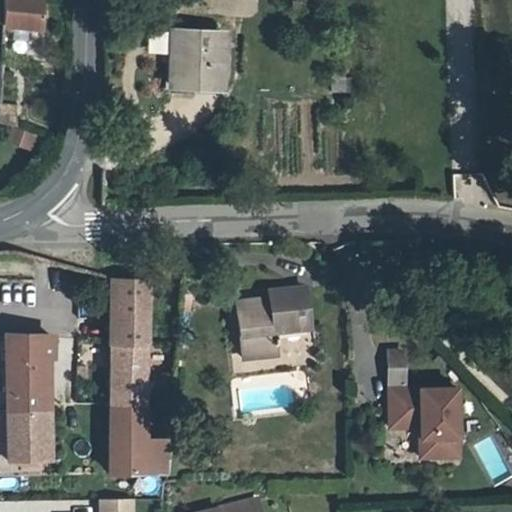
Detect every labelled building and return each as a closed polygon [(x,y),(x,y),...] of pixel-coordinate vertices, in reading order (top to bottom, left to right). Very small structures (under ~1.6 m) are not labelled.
[(0,0),(0,25),(39,26),(39,0),(0,0)] [(175,35),(173,88),(205,90),(207,36),(175,35)] [(220,91),(221,37),(207,36),(205,90),(220,91)] [(0,96),(11,97),(11,76),(0,75),(0,96)] [(0,124),(12,125),(13,108),(0,106),(0,124)] [(148,277),(116,276),(109,476),(163,476),(173,374),(146,373),(148,277)] [(261,313),(227,313),(227,365),(261,366),(261,358),(299,359),(299,304),(260,305),(261,313)] [(52,338),(53,357),(69,357),(68,337),(52,338)] [(53,357),(52,338),(3,339),(3,460),(43,459),(42,361),(53,361),(53,357)] [(394,441),(418,442),(417,470),(455,471),(457,404),(395,402),(394,441)] [(129,511),(129,500),(99,501),(99,511),(129,511)] [(260,511),(257,501),(207,511),(260,511)]
